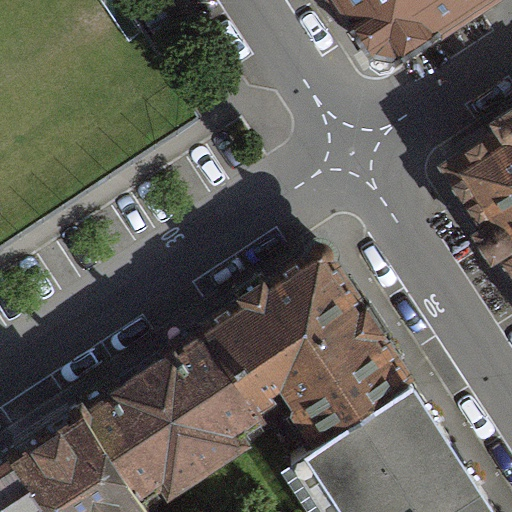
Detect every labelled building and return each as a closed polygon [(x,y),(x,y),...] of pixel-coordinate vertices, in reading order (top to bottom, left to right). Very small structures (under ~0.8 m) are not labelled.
[(324,0),(368,69),(475,0),(324,0)] [(479,222),(511,273),(511,118),(441,165),(479,222)] [(322,244),(198,326),(240,392),(267,375),(302,432),(399,372),(356,301),(322,244)] [(198,326),(76,407),(124,483),(160,460),(168,473),(223,439),(217,429),(250,408),(240,392),(198,326)] [(487,511),(432,425),(399,372),(302,432),(274,450),(313,511),(487,511)] [(76,407),(0,456),(0,469),(26,511),(112,511),(134,499),(124,483),(76,407)] [(0,511),(26,511),(0,469),(0,511)]
